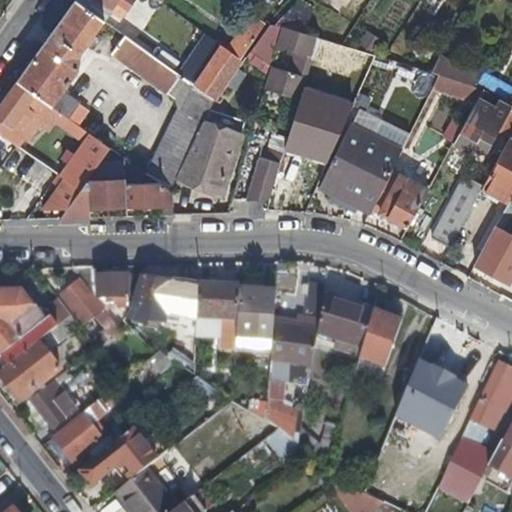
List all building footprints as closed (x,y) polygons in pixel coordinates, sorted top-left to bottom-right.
[(105,20),(77,0),(18,81),(79,124),(89,109),(63,91),(77,71),(80,55),(105,21),(105,20)] [(105,20),(112,11),(97,0),(77,0),(105,20)] [(128,8),(133,0),(97,0),(112,11),(119,1),(128,8)] [(252,13),(231,43),(226,49),(240,59),(266,23),(252,13)] [(370,30),(357,22),(345,40),(358,48),(370,30)] [(313,56),(319,38),(286,27),(280,46),(295,50),(289,70),(273,66),(266,88),(302,100),(309,76),(314,59),(315,57),(313,56)] [(226,49),(231,43),(219,35),(215,41),(226,49)] [(184,77),(127,36),(115,53),(175,98),(179,111),(148,174),(160,182),(171,190),(172,190),(177,178),(204,123),(217,101),(184,77)] [(224,84),(241,60),(240,59),(226,49),(215,41),(209,37),(202,48),(218,59),(204,79),(190,69),(184,77),(217,101),(227,87),(224,84)] [(341,68),(349,71),(357,73),(347,103),(354,106),(377,56),(342,45),(321,38),(315,57),(314,59),(341,68)] [(423,49),(416,68),(429,72),(435,53),(423,49)] [(474,86),(440,76),(435,86),(479,101),(484,91),(474,86)] [(511,97),(511,93),(479,77),(474,86),(484,91),(509,103),(511,97)] [(87,142),(93,134),(79,124),(18,81),(0,106),(0,119),(23,136),(28,140),(40,124),(44,127),(52,117),(87,142)] [(479,101),(435,86),(433,90),(476,105),(479,101)] [(496,111),(479,101),(476,105),(461,133),(478,143),(480,139),(493,145),(502,128),(490,121),(496,111)] [(352,127),(402,151),(410,136),(374,119),(371,124),(356,118),(352,127)] [(23,136),(0,119),(0,132),(17,145),(23,136)] [(244,134),(204,123),(177,178),(223,192),(244,134)] [(402,151),(352,127),(322,186),(372,211),(394,169),(402,151)] [(93,134),(87,142),(61,176),(65,179),(81,190),(88,181),(112,148),(93,134)] [(511,136),(485,187),(501,196),(510,201),(511,197),(511,136)] [(303,149),(288,145),(283,159),(282,163),(276,182),(292,187),(303,149)] [(27,155),(15,172),(29,182),(42,164),(27,155)] [(282,163),(270,159),(262,157),(249,198),(270,202),(276,182),(282,163)] [(383,211),(404,174),(394,169),(372,211),(381,215),(383,211)] [(431,189),(404,174),(383,211),(410,226),(431,189)] [(462,177),(430,239),(447,248),(481,187),(462,177)] [(43,208),(68,208),(81,190),(65,179),(43,208)] [(91,207),(127,206),(126,183),(126,179),(88,181),(81,190),(68,208),(60,218),(91,217),(91,207)] [(161,205),(161,215),(171,190),(160,182),(126,183),(127,206),(161,205)] [(501,196),(485,187),(481,194),(498,203),(501,196)] [(174,215),(172,190),(171,190),(161,215),(174,215)] [(496,227),(498,228),(504,231),(511,217),(511,197),(510,201),(496,227)] [(511,236),(504,231),(498,228),(478,264),(509,282),(510,281),(511,281),(511,236)] [(97,298),(98,278),(98,271),(76,271),(83,281),(97,298)] [(122,308),(133,308),(141,279),(142,277),(98,278),(97,298),(98,300),(122,299),(122,308)] [(166,316),(170,294),(172,284),(141,279),(133,308),(129,319),(145,325),(146,320),(165,323),(166,316)] [(106,330),(91,342),(97,349),(122,329),(98,300),(97,298),(83,281),(63,296),(85,326),(96,317),(106,330)] [(307,317),(321,318),(324,299),(327,283),(310,282),(307,317)] [(240,286),(199,285),(197,318),(238,320),(240,288),(240,286)] [(276,290),(240,288),(238,320),(237,336),(272,338),(273,326),(276,290)] [(2,354),(10,365),(44,339),(72,317),(59,299),(40,313),(21,289),(0,290),(0,354),(1,356),(2,354)] [(178,295),(170,294),(166,316),(174,317),(178,295)] [(341,305),(324,299),(321,318),(319,329),(319,333),(363,348),(374,312),(342,301),(341,305)] [(403,323),(374,312),(363,348),(360,357),(387,367),(403,323)] [(52,349),(80,327),(72,317),(44,339),(48,344),(52,349)] [(171,350),(195,364),(197,324),(179,323),(171,350)] [(319,329),(273,326),(272,338),(270,362),(313,365),(319,333),(319,329)] [(48,344),(44,339),(10,365),(0,372),(0,376),(19,401),(60,369),(43,347),(48,344)] [(447,417),(467,427),(494,370),(474,361),(447,417)] [(511,398),(511,368),(498,362),(494,370),(467,427),(439,486),(469,502),(482,478),(489,465),(495,455),(478,446),(497,407),(505,412),(511,398)] [(78,408),(56,380),(31,400),(51,425),(53,428),(78,408)] [(125,418),(105,434),(101,437),(91,425),(95,422),(107,413),(105,410),(119,399),(113,392),(54,438),(73,461),(67,465),(74,475),(80,470),(133,428),(125,418)] [(51,425),(31,400),(24,405),(43,430),(51,425)] [(435,435),(395,418),(379,457),(418,474),(435,435)] [(134,427),(158,459),(172,448),(162,435),(142,421),(134,427)] [(105,434),(95,422),(91,425),(101,437),(105,434)] [(158,459),(134,427),(133,428),(80,470),(92,485),(120,463),(132,480),(149,466),(158,459)] [(321,445),(302,428),(299,444),(306,450),(327,467),(336,438),(324,434),(321,445)] [(276,430),(265,445),(285,459),(296,445),(276,430)] [(489,465),(511,477),(511,431),(506,442),(503,441),(495,455),(489,465)] [(73,461),(54,438),(49,442),(67,465),(73,461)] [(511,483),(511,477),(489,465),(482,478),(507,492),(511,483)] [(180,505),(149,466),(132,480),(116,492),(131,511),(171,511),(178,507),(180,505)] [(313,478),(325,493),(337,484),(325,469),(313,478)] [(350,476),(331,489),(347,511),(374,511),(375,511),(350,476)] [(203,511),(206,510),(194,494),(180,505),(178,507),(179,508),(173,511),(203,511)]
